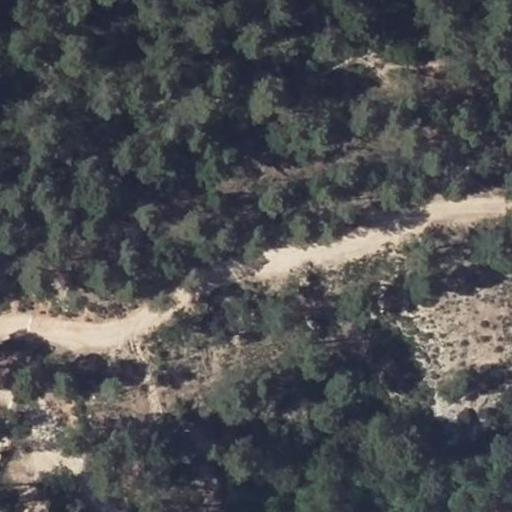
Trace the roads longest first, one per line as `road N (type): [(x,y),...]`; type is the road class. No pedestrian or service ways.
road 1 (track): [(0,325),(115,329),(248,269),(511,204)]
road 2 (track): [(115,511),(14,398),(0,398)]
